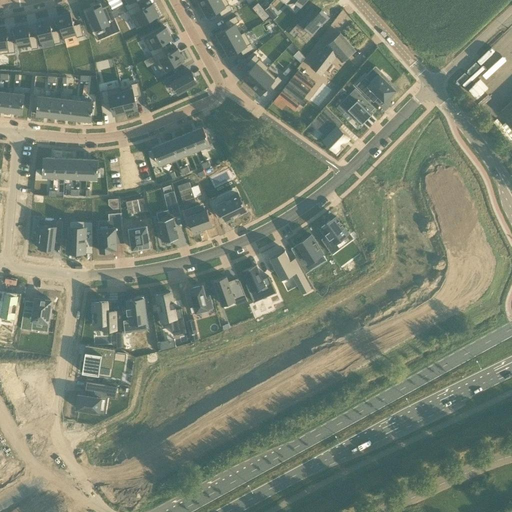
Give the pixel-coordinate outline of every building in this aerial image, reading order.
[(127,0),(129,3),(125,5),(128,10),(139,4),(136,0),(127,0)] [(221,0),(211,0),(201,5),(207,16),(219,10),(222,16),(233,10),(229,4),(225,6),(221,0)] [(94,9),(86,12),(95,32),(105,28),(108,36),(120,30),(111,10),(105,13),(102,7),(100,3),(93,6),(94,9)] [(139,4),(128,10),(130,16),(135,13),(141,25),(159,15),(153,3),(141,9),(139,4)] [(312,7),(289,32),(295,37),(298,33),(302,37),(309,30),(313,34),(329,16),(321,10),(319,13),(312,7)] [(64,14),(58,16),(63,36),(76,33),(77,37),(83,35),(80,23),(74,25),(70,13),(69,13),(69,12),(63,13),(64,14)] [(228,27),(217,33),(223,44),(241,34),(235,24),(239,21),(236,16),(225,22),(228,27)] [(49,19),(36,22),(41,42),(53,39),(55,44),(61,42),(58,30),(52,31),(49,19)] [(28,24),(15,26),(18,46),(31,44),(32,49),(38,48),(36,35),(30,36),(28,24)] [(0,48),(8,48),(9,53),(15,52),(14,39),(7,40),(6,27),(5,27),(5,26),(0,26),(0,48)] [(166,27),(148,37),(154,48),(150,51),(153,56),(164,50),(161,45),(172,38),(166,27)] [(327,45),(310,66),(322,75),(334,59),(330,55),(334,52),(337,55),(342,61),(355,50),(340,33),(327,44),(327,45)] [(241,34),(223,44),(229,55),(240,49),(243,55),(254,49),(251,43),(247,45),(241,34)] [(164,50),(153,56),(156,61),(160,59),(166,70),(184,60),(183,59),(185,58),(182,53),(181,54),(178,49),(166,55),(164,50)] [(251,68),(242,77),(251,86),(265,71),(256,62),(260,59),(255,54),(246,63),(251,68)] [(495,75),(484,63),(480,67),(474,60),(455,78),(473,96),(495,75)] [(298,69),(277,96),(285,102),(295,110),(305,96),(301,93),(311,80),(298,69)] [(191,71),(172,82),(178,93),(197,83),(191,71)] [(265,71),(251,86),(260,94),(269,85),(274,89),(282,80),(278,76),(274,79),(265,71)] [(366,76),(357,84),(375,101),(380,95),(383,98),(386,95),(388,98),(389,97),(388,97),(396,89),(389,82),(387,80),(389,78),(383,72),(381,74),(381,73),(372,82),(366,76)] [(133,88),(121,91),(126,111),(126,113),(132,111),(132,110),(138,108),(135,96),(141,94),(138,82),(131,84),(133,88)] [(346,97),(339,105),(345,111),(345,112),(346,112),(348,109),(359,120),(356,123),(357,123),(366,114),(369,116),(371,114),(374,112),(372,111),(375,108),(355,88),(354,89),(349,95),(348,95),(346,97)] [(108,89),(101,91),(104,103),(110,102),(113,114),(126,111),(121,91),(109,94),(108,89)] [(3,91),(0,110),(11,111),(13,93),(3,91)] [(13,93),(11,111),(22,113),(24,94),(13,93)] [(39,96),(37,114),(48,116),(50,97),(39,96)] [(50,97),(48,116),(58,117),(61,98),(50,97)] [(61,98),(58,117),(69,118),(71,99),(61,98)] [(71,99),(69,118),(80,119),(82,101),(71,99)] [(511,100),(501,110),(511,121),(511,100)] [(82,101),(80,119),(91,121),(93,102),(82,101)] [(326,106),(311,122),(316,126),(320,122),(328,130),(323,134),(321,137),(335,151),(340,146),(341,148),(345,144),(344,143),(348,138),(338,128),(343,123),(326,106)] [(203,127),(193,131),(200,148),(210,144),(203,127)] [(193,131),(183,135),(190,152),(200,148),(193,131)] [(183,135),(172,139),(179,157),(190,152),(183,135)] [(172,139),(162,143),(169,161),(179,157),(172,139)] [(162,143),(152,147),(159,165),(169,161),(162,143)] [(43,157),(43,176),(54,176),(54,158),(43,157)] [(54,158),(54,176),(65,177),(65,158),(54,158)] [(65,158),(65,177),(76,177),(76,158),(65,158)] [(76,158),(76,177),(87,178),(87,159),(76,158)] [(87,159),(87,178),(97,178),(98,159),(87,159)] [(171,185),(162,187),(164,193),(173,191),(171,185)] [(158,220),(163,242),(165,241),(165,243),(172,242),(172,239),(179,238),(174,217),(181,215),(174,190),(164,193),(168,210),(170,217),(158,220)] [(218,196),(209,201),(218,218),(223,215),(226,222),(234,218),(235,218),(235,217),(239,215),(239,216),(239,215),(238,213),(247,210),(243,203),(244,203),(243,200),(242,201),(242,200),(241,198),(241,197),(239,194),(221,203),(218,196)] [(208,210),(188,216),(194,235),(204,232),(203,230),(207,229),(216,227),(212,215),(209,215),(208,210)] [(109,228),(99,228),(101,252),(111,251),(111,249),(117,249),(117,243),(116,231),(123,230),(121,212),(108,213),(109,220),(109,228)] [(323,226),(321,227),(327,235),(325,236),(321,239),(332,254),(332,253),(338,249),(335,245),(350,234),(349,233),(348,231),(347,232),(344,227),(345,227),(344,226),(343,227),(342,225),(343,224),(342,224),(341,224),(340,223),(342,222),(341,222),(340,222),(339,221),(340,220),(339,219),(338,220),(335,216),(330,221),(323,226),(322,225),(323,226)] [(67,238),(67,251),(77,252),(78,253),(78,248),(93,248),(92,221),(90,221),(83,221),(83,228),(76,228),(69,228),(69,236),(69,238),(67,238)] [(39,224),(37,241),(37,242),(37,241),(39,241),(38,248),(53,250),(53,251),(54,251),(57,226),(56,226),(51,226),(51,225),(49,225),(39,224)] [(146,226),(129,228),(132,249),(150,246),(146,226)] [(301,250),(295,255),(296,257),(306,273),(305,271),(320,261),(317,257),(323,253),(311,235),(303,240),(303,241),(298,245),(301,250)] [(285,250),(269,258),(278,275),(281,279),(292,273),(302,292),(312,286),(314,288),(306,273),(296,257),(296,258),(290,260),(285,250)] [(257,264),(243,270),(243,271),(248,283),(246,284),(254,303),(254,302),(276,292),(276,293),(276,292),(268,276),(262,279),(256,265),(257,265),(257,264)] [(217,289),(214,290),(216,297),(219,296),(222,305),(234,301),(235,300),(234,298),(244,295),(245,295),(239,280),(229,284),(228,281),(226,277),(214,281),(217,289)] [(191,293),(187,294),(192,313),(212,307),(209,295),(205,296),(202,286),(199,287),(199,286),(193,288),(190,289),(191,293)] [(157,294),(156,294),(158,305),(157,305),(157,306),(158,305),(159,310),(158,310),(158,311),(159,311),(160,315),(159,316),(160,316),(161,320),(169,318),(170,318),(172,326),(173,335),(174,334),(185,331),(185,332),(186,332),(181,308),(174,310),(174,308),(175,307),(174,307),(173,302),(174,302),(173,302),(171,292),(170,292),(170,293),(157,295),(157,294)] [(0,299),(0,323),(13,325),(18,295),(4,293),(3,302),(0,301),(0,300),(0,299)] [(130,319),(123,320),(125,333),(132,332),(132,331),(131,323),(146,321),(147,321),(144,296),(134,297),(134,299),(127,300),(128,307),(127,307),(127,309),(128,309),(129,312),(127,312),(128,313),(129,313),(130,319)] [(23,311),(21,328),(31,330),(31,329),(33,321),(47,323),(48,322),(48,317),(51,317),(52,307),(50,307),(51,300),(36,298),(35,301),(33,312),(23,311)] [(107,301),(93,302),(93,323),(94,323),(103,323),(103,330),(116,330),(115,311),(108,311),(107,301)] [(194,319),(187,321),(190,333),(192,332),(192,333),(194,333),(194,332),(197,331),(194,319)] [(174,339),(157,342),(159,351),(176,346),(174,339)] [(83,371),(82,373),(98,375),(99,365),(112,367),(114,360),(125,362),(126,354),(116,352),(106,350),(106,348),(92,345),(91,356),(86,355),(85,362),(83,362),(83,363),(84,363),(85,364),(84,371),(83,371)] [(77,394),(76,405),(77,406),(77,409),(85,410),(85,412),(91,413),(91,411),(95,411),(99,412),(101,396),(108,397),(115,398),(117,387),(88,383),(86,391),(92,391),(91,396),(77,394)]
